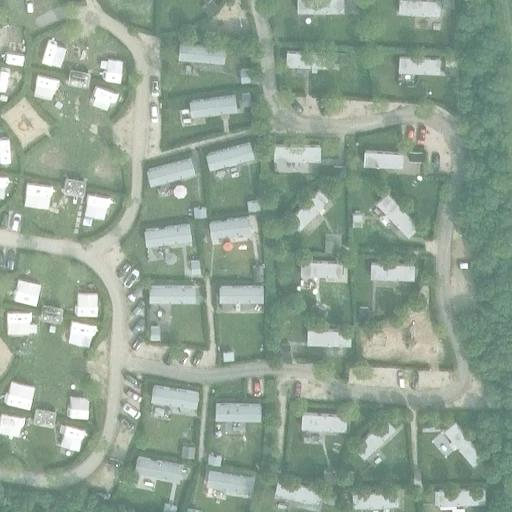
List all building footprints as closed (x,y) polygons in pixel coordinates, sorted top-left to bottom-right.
[(295,0),(295,11),(343,11),(342,0),(295,0)] [(397,0),(397,12),(438,15),(438,0),(397,0)] [(177,58),(223,62),(224,46),(178,42),(177,58)] [(326,53),(285,50),(284,65),(326,67),(326,53)] [(397,71),(438,73),(439,58),(398,56),(397,71)] [(188,100),(190,116),(235,110),(233,94),(188,100)] [(249,141),(204,153),(208,169),(253,156),(249,141)] [(319,160),(319,145),(272,144),(272,159),(319,160)] [(402,152),(363,150),(362,164),(401,167),(402,152)] [(149,184),(193,173),(189,157),(145,169),(149,184)] [(298,229),(329,198),(318,188),(287,219),(298,229)] [(375,202),(407,236),(418,225),(386,192),(375,202)] [(207,221),(209,236),(250,231),(248,215),(207,221)] [(188,223),(143,229),(145,245),(190,239),(188,223)] [(340,275),(341,261),(300,260),(299,274),(340,275)] [(369,277),(412,278),(413,264),(369,262),(369,277)] [(194,285),(148,284),(148,301),(193,301),(194,285)] [(218,284),(218,301),(261,301),(261,285),(218,284)] [(306,328),(305,343),(349,344),(350,329),(306,328)] [(197,391),(152,384),(149,400),(195,407),(197,391)] [(214,403),(214,419),(259,419),(259,403),(214,403)] [(300,427),(345,430),(346,415),(300,412),(300,427)] [(394,428),(385,417),(353,447),(363,458),(394,428)] [(454,420),(443,430),(472,465),(483,456),(454,420)] [(178,480),(181,464),(135,454),(133,471),(178,480)] [(250,491),(252,476),(207,469),(205,485),(250,491)] [(276,479),(273,493),(318,503),(322,489),(276,479)] [(437,489),(437,504),(484,503),(484,487),(437,489)] [(351,492),(351,507),(398,505),(398,491),(351,492)]
